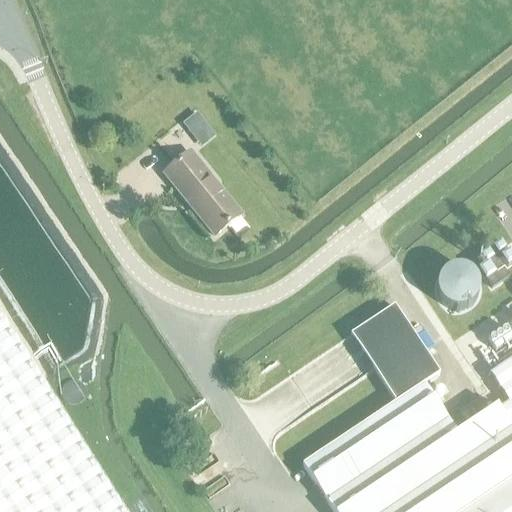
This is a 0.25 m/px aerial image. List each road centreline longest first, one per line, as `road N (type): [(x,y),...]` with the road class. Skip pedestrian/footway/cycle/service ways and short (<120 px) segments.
road 1 (unclassified): [(511,106),(301,278),(263,300),(198,305),(149,281),(129,261),(76,173),(0,9)]
road 2 (unknown): [(184,300),(294,511)]
